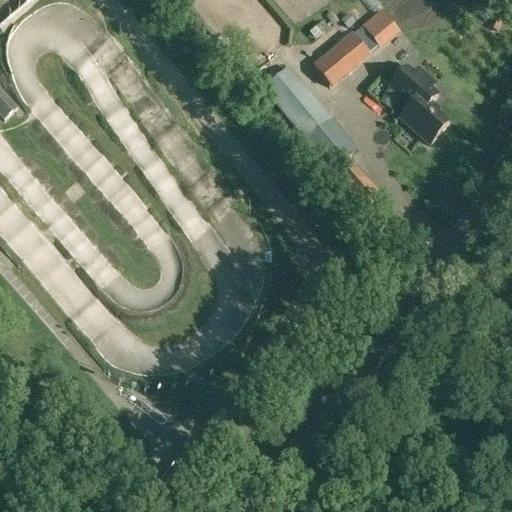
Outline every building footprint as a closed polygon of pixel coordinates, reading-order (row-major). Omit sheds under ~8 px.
[(351,37),(344,43),(313,69),(330,91),(369,58),(351,37)] [(304,143),(331,119),(290,70),(263,92),(304,143)] [(411,109),(400,121),(430,148),(449,126),(436,115),(439,113),(431,105),(438,97),(430,91),(434,87),(418,73),(414,77),(407,70),(389,90),(411,109)] [(18,111),(0,89),(0,118),(4,123),(18,111)] [(357,151),(331,119),(304,143),(328,175),(357,151)] [(360,173),(344,187),(365,211),(381,197),(360,173)] [(290,380),(273,368),(259,387),(275,400),(290,380)] [(189,511),(257,424),(238,410),(208,449),(209,450),(196,467),(182,456),(158,489),(157,488),(147,502),(160,511),(189,511)]
